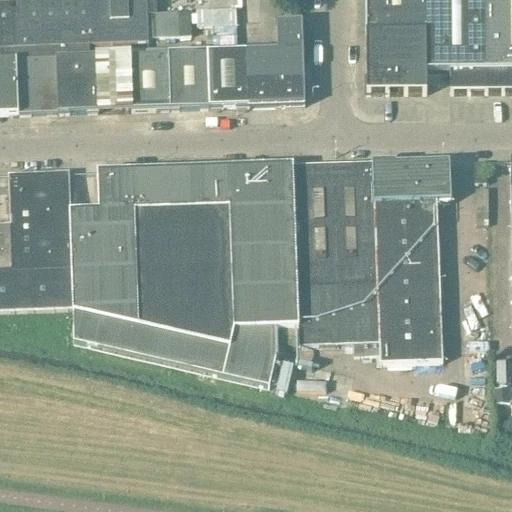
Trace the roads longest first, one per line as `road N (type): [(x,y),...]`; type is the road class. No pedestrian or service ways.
road 1 (residential): [(0,154),(336,143)]
road 2 (residential): [(336,143),(511,139)]
road 3 (residential): [(336,143),(334,0)]
